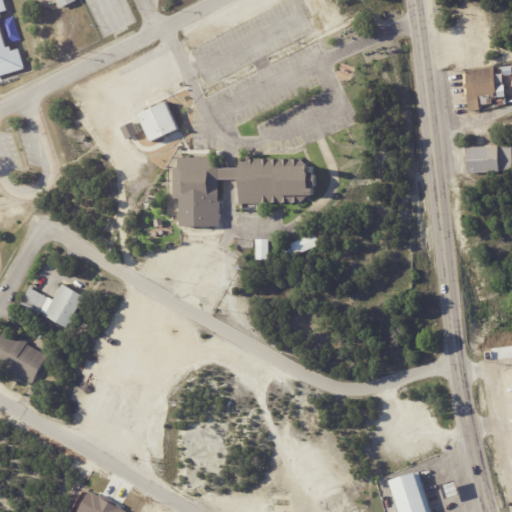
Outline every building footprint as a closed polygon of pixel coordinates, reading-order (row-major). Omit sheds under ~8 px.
[(25,67),(25,69),(0,76),(0,0),(4,0),(8,11),(0,13),(1,16),(0,16),(0,28),(6,48),(10,46),(12,51),(19,49),(25,67)] [(77,0),(61,8),(57,0),(77,0)] [(21,39),(9,43),(2,21),(14,17),(21,39)] [(495,68),(498,98),(492,98),(491,95),(488,96),(489,104),(483,105),(482,99),(480,99),(481,110),(470,111),(468,94),(467,94),(464,72),(467,72),(466,70),(495,67),(495,68)] [(151,141),(179,129),(167,101),(138,113),(151,141)] [(121,127),(126,139),(138,133),(133,121),(121,127)] [(466,166),(465,156),(468,156),(468,147),(500,146),(500,147),(511,146),(511,170),(500,171),(500,172),(469,174),(469,165),(466,166)] [(307,163),(310,167),(313,167),(313,173),(316,176),(316,185),(313,189),(313,195),(311,195),(302,202),(264,202),(264,204),(240,204),(240,179),(220,179),(220,198),(215,198),(215,208),(180,208),(180,198),(174,198),(174,167),(179,167),(179,157),(214,157),(214,167),(219,167),(219,168),(240,168),(240,159),(302,159),(307,163)] [(283,248),(316,233),(321,244),(288,259),(283,248)] [(270,247),(270,260),(253,260),(253,253),(257,253),(257,239),(269,239),(270,247)] [(88,295),(81,307),(78,306),(67,325),(46,313),(41,322),(17,308),(31,284),(35,286),(34,288),(54,299),(64,281),(88,295)] [(28,342),(29,342),(28,344),(50,357),(34,384),(0,364),(0,338),(5,330),(20,339),(21,337),(28,342)] [(433,511),(400,511),(390,480),(419,470),(433,511)]
